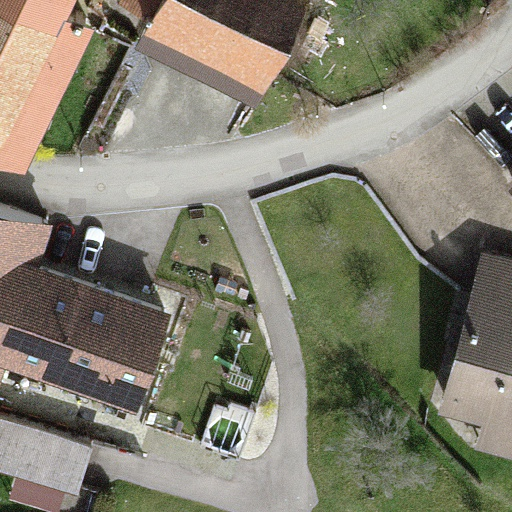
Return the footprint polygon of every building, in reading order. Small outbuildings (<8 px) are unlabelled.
[(0,0),(0,3),(59,35),(77,0),(0,0)] [(164,0),(140,46),(244,102),(298,0),(164,0)] [(0,144),(59,35),(0,3),(0,144)] [(0,366),(3,358),(47,371),(64,317),(151,343),(160,316),(27,276),(40,234),(0,221),(0,366)] [(511,272),(474,264),(440,403),(479,412),(470,450),(511,460),(511,272)]
